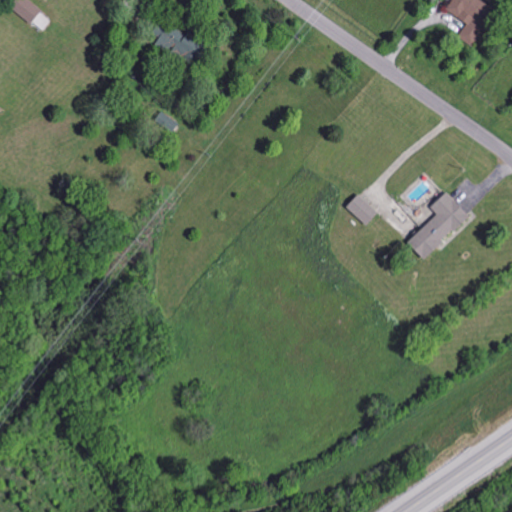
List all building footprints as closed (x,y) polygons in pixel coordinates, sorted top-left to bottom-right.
[(31,25),(40,9),(24,0),(14,0),(8,11),(31,25)] [(450,0),(443,12),(465,25),(457,39),(471,47),(493,9),(477,0),(450,0)] [(152,47),(182,67),(196,46),(158,20),(148,34),(157,39),(152,47)] [(153,122),(170,136),(178,126),(161,112),(153,122)] [(467,221),(446,193),(428,207),(436,218),(404,242),(417,260),(467,221)] [(343,212),(366,225),(376,210),(353,196),(343,212)]
